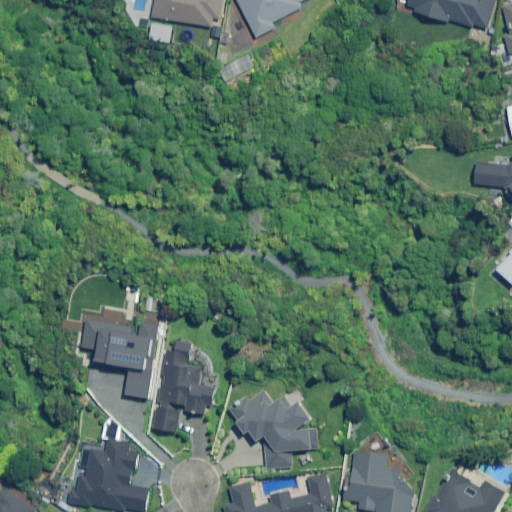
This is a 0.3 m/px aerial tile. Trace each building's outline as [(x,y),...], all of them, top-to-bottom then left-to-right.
[(153,0),(151,18),(212,27),(213,19),(219,20),(221,0),(153,0)] [(236,0),(255,38),(275,28),(273,23),(301,9),(298,3),(305,0),(236,0)] [(405,0),(416,3),(414,13),(473,28),(474,24),(487,28),(494,0),(405,0)] [(511,4),(503,7),(510,35),(505,37),(509,54),(511,53),(511,4)] [(229,30),(219,29),(217,45),(228,46),(229,30)] [(227,53),(217,52),(216,64),(225,66),(227,53)] [(477,163),(476,187),(502,188),(511,202),(511,155),(501,164),(477,163)] [(511,281),(511,255),(499,271),(511,281)] [(138,322),(139,315),(123,312),(122,315),(100,311),(100,310),(86,307),(83,321),(88,322),(83,348),(99,351),(97,363),(130,369),(125,396),(148,400),(153,370),(162,326),(138,322)] [(194,343),(169,338),(157,408),(154,429),(177,434),(181,412),(205,416),(207,405),(212,406),(215,387),(200,384),(202,368),(191,366),(194,343)] [(266,392),(251,401),(248,396),(228,408),(232,414),(245,436),(250,433),(257,443),(265,438),(269,444),(264,447),(267,470),(294,468),(292,452),(313,450),(311,430),(301,431),(301,428),(312,421),(301,403),(292,409),(285,397),(273,404),(266,392)] [(130,454),(131,443),(108,440),(107,453),(90,451),(87,479),(79,478),(77,495),(71,494),(70,504),(134,511),(146,511),(149,489),(130,487),(132,470),(137,471),(139,455),(130,454)] [(374,511),(410,511),(413,494),(398,492),(401,472),(388,470),(389,457),(355,452),(349,501),(360,503),(359,510),(374,511)] [(483,488),(456,473),(443,496),(438,493),(427,511),(493,511),(505,492),(486,482),(483,488)] [(333,507),(326,474),(308,478),(312,495),(291,500),(289,492),(271,496),(273,504),(255,508),(250,483),(229,487),(233,504),(223,506),(224,511),(326,511),(326,508),(333,507)] [(0,511),(34,511),(36,510),(1,489),(0,491),(0,511)]
